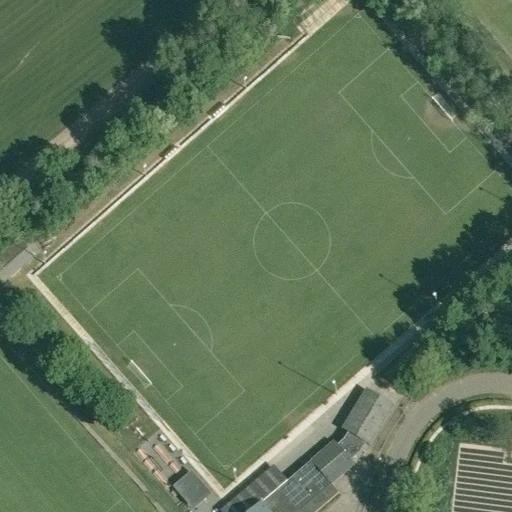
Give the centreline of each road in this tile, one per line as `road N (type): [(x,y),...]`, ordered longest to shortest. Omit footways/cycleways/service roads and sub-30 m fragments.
road 1 (track): [(0,202),(238,0)]
road 2 (unclassified): [(385,511),(404,457),(439,408),(466,391),(511,392)]
